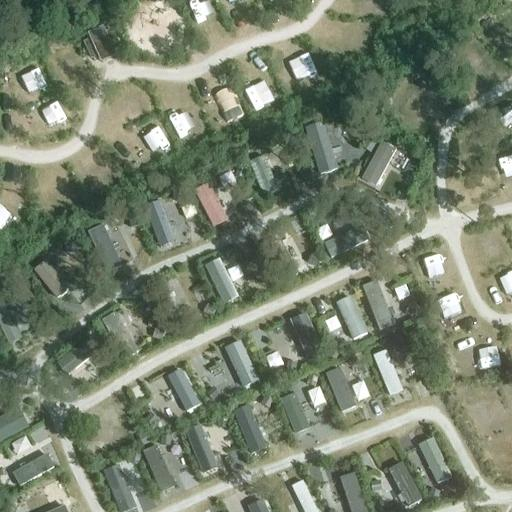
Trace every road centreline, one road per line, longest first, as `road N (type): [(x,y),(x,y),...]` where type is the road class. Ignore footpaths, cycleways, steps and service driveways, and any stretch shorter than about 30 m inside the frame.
road 1 (track): [(511,208),(437,231),(143,368),(59,421)]
road 2 (track): [(30,379),(48,352),(147,272),(323,196),(360,197),(437,231)]
road 3 (track): [(0,153),(67,151),(84,135),(109,78),(184,77),(297,30),(328,0)]
road 4 (track): [(169,511),(432,413),(490,496)]
road 5 (track): [(96,511),(59,421),(30,379),(0,377)]
road 6 (track): [(511,321),(500,324),(482,312),(468,291),(450,227)]
